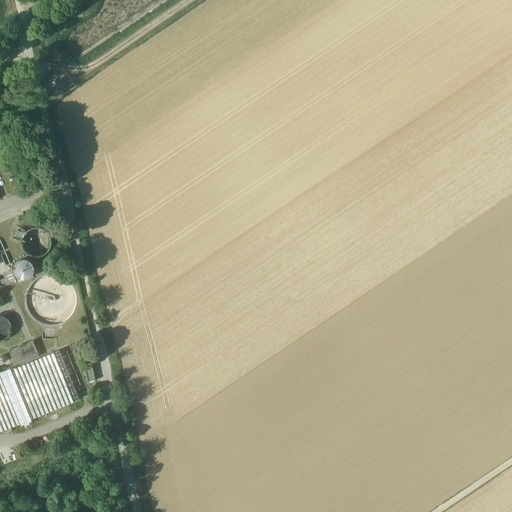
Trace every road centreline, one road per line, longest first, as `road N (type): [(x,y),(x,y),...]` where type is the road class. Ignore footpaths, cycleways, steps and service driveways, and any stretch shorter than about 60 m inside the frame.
road 1 (track): [(136,511),(16,0)]
road 2 (unclassified): [(0,447),(113,403)]
